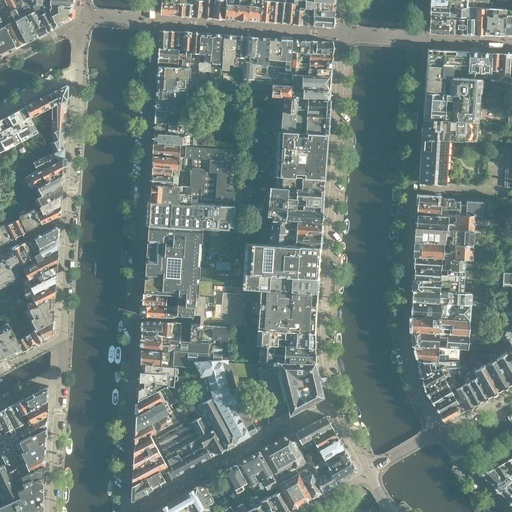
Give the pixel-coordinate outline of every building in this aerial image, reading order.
[(25,43),(8,12),(1,0),(0,0),(0,18),(16,48),(25,43)] [(47,32),(38,16),(36,13),(32,4),(29,0),(1,0),(8,12),(20,6),(37,37),(47,32)] [(71,19),(71,18),(71,17),(72,6),(72,0),(29,0),(32,4),(43,5),(45,7),(46,7),(47,8),(49,8),(51,16),(49,17),(54,27),(66,21),(70,19),(71,19)] [(201,16),(201,0),(193,0),(193,3),(192,16),(201,16)] [(212,17),(213,0),(201,0),(201,16),(212,17)] [(224,18),(224,0),(213,0),(212,17),(213,17),(224,18)] [(236,18),(237,0),(224,0),(224,18),(236,18)] [(248,20),(248,19),(248,0),(237,0),(236,18),(236,19),(248,20)] [(269,21),(271,1),(270,0),(248,0),(248,19),(260,20),(269,21)] [(285,22),(286,2),(282,2),(282,0),(275,0),(275,1),(271,1),(269,21),(285,22)] [(285,22),(293,23),(294,4),(296,5),(296,0),(291,0),(291,3),(286,2),(285,22)] [(301,24),(303,8),(304,8),(304,0),(296,0),(296,5),(294,4),(293,23),(301,24)] [(334,10),(334,5),(334,2),(304,0),(304,8),(307,8),(334,10)] [(178,2),(161,1),(160,12),(162,14),(177,15),(178,2)] [(184,15),(185,3),(178,2),(177,15),(184,15)] [(192,16),(193,3),(185,3),(184,15),(192,16)] [(54,27),(49,17),(44,8),(45,7),(43,5),(32,4),(36,13),(42,9),(44,13),(38,16),(47,32),(54,27)] [(448,6),(447,6),(430,5),(429,14),(449,16),(457,16),(460,16),(464,17),(465,8),(454,7),(454,12),(447,11),(448,6)] [(37,37),(20,6),(8,12),(25,43),(37,37)] [(474,34),(475,19),(471,19),(471,15),(475,16),(475,13),(476,8),(466,7),(466,8),(465,8),(464,17),(465,17),(465,20),(464,34),(474,34)] [(313,25),(313,15),(306,15),(307,8),(304,8),(303,8),(301,24),(312,25),(313,25)] [(333,17),(334,10),(307,8),(306,15),(313,15),(333,17)] [(483,35),(485,8),(476,8),(475,13),(479,13),(479,17),(475,17),(475,19),(474,34),(483,35)] [(503,35),(505,10),(485,8),(483,35),(503,35)] [(511,36),(511,10),(505,10),(503,35),(511,36)] [(448,24),(449,16),(429,14),(429,23),(448,24)] [(333,24),(333,17),(313,15),(313,25),(331,26),(333,24)] [(456,34),(457,16),(449,16),(448,24),(448,33),(456,34)] [(464,34),(465,20),(460,19),(460,16),(457,16),(456,34),(464,34)] [(0,55),(16,48),(0,18),(0,55)] [(448,33),(448,24),(429,23),(429,29),(428,30),(431,32),(440,33),(439,33),(440,33),(448,33)] [(167,48),(168,31),(161,30),(159,32),(159,33),(157,33),(157,37),(159,38),(159,40),(156,39),(156,47),(158,47),(167,48)] [(182,49),(183,32),(174,31),(173,48),(178,48),(182,49)] [(188,67),(191,32),(183,32),(182,49),(186,49),(185,51),(185,58),(182,58),(181,67),(188,67)] [(198,68),(200,33),(191,32),(188,67),(198,68)] [(219,91),(221,63),(223,34),(211,33),(200,33),(198,68),(196,90),(219,91)] [(234,56),(235,35),(223,34),(221,63),(232,64),(233,56),(234,56)] [(243,66),(246,36),(235,35),(234,56),(233,56),(232,64),(232,65),(243,66)] [(254,71),(254,63),(255,63),(256,61),(248,61),(249,54),(256,55),(257,37),(246,36),(243,66),(243,78),(253,79),(254,71)] [(266,72),(269,38),(257,37),(256,55),(256,61),(255,63),(254,63),(254,71),(266,72)] [(278,66),(279,60),(280,39),(269,38),(266,72),(266,77),(272,78),(272,76),(273,76),(273,84),(277,84),(278,72),(278,66)] [(289,73),(290,66),(290,59),(291,51),(292,40),(280,39),(279,60),(285,60),(284,67),(278,66),(278,72),(289,73)] [(299,52),(300,40),(292,40),(291,51),(299,52)] [(308,52),(309,41),(300,40),(299,52),(308,52)] [(331,54),(332,42),(316,41),(315,53),(331,54)] [(173,48),(167,48),(158,47),(158,56),(182,58),(185,58),(185,51),(182,51),(182,53),(178,53),(178,48),(173,48)] [(468,51),(427,49),(423,118),(419,182),(444,183),(447,139),(475,141),(479,92),(480,90),(481,88),(482,82),(479,79),(478,79),(472,78),(449,77),(449,70),(467,71),(468,51)] [(331,61),(331,56),(331,54),(315,53),(308,52),(299,52),(291,51),(290,59),(300,59),(300,55),(309,56),(309,60),(331,61)] [(478,79),(479,52),(468,51),(467,71),(473,71),(472,78),(478,79)] [(490,79),(490,74),(490,70),(491,53),(479,52),(478,79),(479,79),(482,79),(483,72),(487,73),(486,79),(490,79)] [(497,80),(499,53),(491,53),(490,70),(496,70),(495,73),(490,74),(490,79),(497,80)] [(511,54),(499,53),(497,80),(504,80),(504,92),(511,92),(511,54)] [(181,67),(182,58),(158,56),(157,65),(181,67)] [(330,68),(331,62),(331,61),(309,60),(309,64),(299,63),(300,59),(290,59),(290,66),(330,68)] [(188,67),(181,67),(157,65),(157,76),(187,78),(188,67)] [(330,76),(330,69),(330,68),(290,66),(289,73),(292,73),(299,74),(299,70),(308,70),(308,74),(330,76)] [(329,88),(330,76),(308,74),(299,74),(292,73),(291,79),(293,80),(293,85),(303,86),(329,88)] [(187,89),(187,78),(157,76),(156,87),(187,89)] [(239,93),(239,82),(231,81),(231,92),(239,93)] [(328,99),(329,88),(303,86),(303,93),(292,92),(292,85),(277,84),(273,84),(272,95),(302,97),(307,98),(328,99)] [(66,99),(67,94),(67,85),(66,85),(45,96),(51,107),(66,99)] [(188,89),(187,89),(156,87),(155,97),(187,99),(188,89)] [(301,108),(302,97),(272,95),(271,99),(281,100),(281,99),(283,99),(283,107),(280,106),(280,109),(278,109),(278,111),(283,111),(295,112),(295,113),(327,116),(328,99),(307,98),(307,109),(301,108)] [(51,107),(45,96),(35,101),(41,112),(51,107)] [(187,114),(188,101),(188,99),(187,99),(155,97),(155,98),(154,112),(187,114)] [(65,127),(65,114),(66,99),(51,107),(51,132),(50,133),(50,134),(65,127)] [(41,112),(35,101),(24,106),(30,118),(41,112)] [(197,145),(198,102),(188,101),(187,114),(186,135),(189,135),(189,144),(197,145)] [(0,151),(38,132),(30,118),(24,106),(0,119),(0,151)] [(511,111),(500,110),(500,114),(486,113),(485,122),(511,123),(511,111)] [(326,133),(327,120),(327,116),(295,113),(295,112),(283,111),(282,119),(261,117),(261,129),(326,133)] [(186,135),(187,114),(154,112),(154,122),(167,123),(167,132),(167,134),(186,135)] [(167,132),(167,123),(154,122),(154,131),(167,132)] [(64,135),(64,132),(65,127),(50,134),(54,141),(64,135)] [(323,178),(325,149),(326,133),(261,129),(259,128),(256,173),(276,175),(323,178)] [(189,144),(189,135),(186,135),(167,134),(154,133),(153,142),(189,144)] [(64,147),(64,142),(64,135),(54,141),(50,143),(54,151),(62,147),(64,147)] [(179,157),(179,146),(153,144),(152,155),(179,157)] [(233,217),(235,184),(240,184),(241,172),(237,172),(238,168),(239,150),(185,146),(184,158),(192,158),(191,170),(190,170),(189,187),(181,186),(172,186),(172,185),(150,183),(149,200),(148,223),(201,227),(223,228),(228,229),(228,217),(233,217)] [(37,170),(63,157),(64,147),(62,147),(54,151),(33,162),(37,170)] [(184,158),(179,157),(152,155),(151,166),(182,169),(190,170),(191,170),(192,158),(184,158)] [(39,184),(63,172),(64,157),(63,157),(37,170),(25,177),(31,188),(39,184)] [(181,176),(182,169),(151,166),(151,175),(173,176),(173,175),(181,176)] [(62,184),(63,172),(39,184),(44,194),(62,184)] [(172,181),(173,176),(151,175),(150,183),(172,185),(172,186),(181,186),(181,181),(172,181)] [(322,190),(322,182),(323,178),(276,175),(275,183),(271,183),(270,186),(322,190)] [(39,206),(61,194),(62,184),(44,194),(35,198),(39,206)] [(238,216),(264,218),(264,220),(320,224),(321,210),(322,198),(322,190),(270,186),(269,186),(268,204),(264,204),(263,214),(247,213),(248,185),(240,184),(235,184),(233,217),(235,217),(238,216)] [(38,217),(61,205),(61,194),(39,206),(41,210),(36,213),(38,217)] [(437,205),(437,197),(418,196),(417,204),(437,205)] [(481,215),(482,202),(453,200),(453,198),(441,198),(440,205),(437,205),(417,204),(417,211),(456,214),(474,215),(481,215)] [(47,221),(60,215),(61,205),(38,217),(41,224),(42,225),(48,222),(47,221)] [(38,217),(36,213),(35,210),(19,218),(26,231),(41,224),(38,217)] [(474,226),(474,215),(456,214),(455,221),(447,221),(447,216),(417,214),(416,227),(477,231),(479,231),(479,227),(474,226)] [(26,231),(19,218),(11,222),(18,235),(26,231)] [(319,235),(320,224),(264,220),(264,231),(270,232),(319,235)] [(18,235),(11,222),(4,226),(11,239),(18,235)] [(317,277),(319,247),(269,244),(244,242),(242,268),(223,267),(223,268),(199,267),(201,227),(148,223),(148,226),(147,225),(145,264),(144,276),(143,292),(144,292),(166,293),(166,294),(177,294),(176,315),(193,316),(193,313),(194,313),(195,295),(197,295),(198,274),(234,277),(234,275),(242,276),(241,287),(249,288),(260,288),(268,289),(269,274),(317,277)] [(0,244),(11,239),(4,226),(3,225),(0,226),(0,244)] [(58,238),(59,228),(56,226),(33,238),(39,248),(58,238)] [(444,243),(445,235),(452,236),(452,244),(472,245),(478,245),(478,243),(473,243),(473,234),(477,234),(477,231),(416,227),(415,241),(444,243)] [(238,230),(228,229),(223,228),(222,240),(238,241),(238,230)] [(319,247),(319,239),(319,235),(270,232),(269,244),(319,247)] [(39,248),(33,238),(26,242),(31,252),(39,248)] [(36,261),(58,249),(58,238),(39,248),(41,253),(33,257),(36,261)] [(414,256),(464,259),(472,260),(472,245),(452,244),(444,243),(415,241),(414,256)] [(33,257),(31,252),(26,242),(19,245),(27,260),(30,259),(32,263),(36,261),(33,257)] [(27,260),(19,245),(13,249),(14,251),(20,263),(23,268),(29,264),(27,260)] [(31,276),(57,263),(58,249),(36,261),(32,263),(29,264),(23,268),(28,278),(31,276)] [(0,285),(15,278),(10,268),(20,263),(14,251),(0,258),(0,285)] [(463,267),(464,259),(414,256),(413,267),(468,271),(469,267),(463,267)] [(31,284),(56,271),(57,263),(31,276),(33,280),(30,281),(31,284)] [(463,279),(463,273),(472,274),(472,271),(468,271),(413,267),(413,278),(463,282),(471,282),(471,280),(463,279)] [(31,294),(55,281),(56,271),(31,284),(30,284),(32,289),(24,293),(26,297),(31,294)] [(511,273),(503,273),(503,285),(511,285),(511,273)] [(316,292),(316,282),(317,277),(269,274),(268,289),(279,289),(279,281),(289,281),(288,290),(316,292)] [(463,288),(463,282),(413,278),(412,289),(467,293),(468,289),(463,288)] [(54,295),(55,281),(31,294),(33,299),(25,303),(28,308),(54,295)] [(214,318),(217,285),(212,285),(211,296),(197,295),(195,295),(194,313),(194,314),(200,314),(199,323),(191,323),(190,337),(190,340),(200,341),(201,325),(202,317),(214,318)] [(247,321),(249,288),(241,287),(217,285),(214,318),(247,321)] [(511,293),(511,285),(503,285),(502,296),(511,296),(511,293)] [(313,332),(315,300),(316,292),(288,290),(279,289),(268,289),(260,288),(257,329),(313,332)] [(470,305),(474,305),(475,304),(475,303),(475,301),(470,301),(470,297),(471,297),(471,298),(475,299),(475,294),(467,293),(412,289),(411,301),(470,305)] [(166,305),(166,294),(166,293),(144,292),(143,304),(166,305)] [(53,321),(53,311),(52,311),(50,307),(54,305),(54,295),(28,308),(26,310),(37,330),(38,329),(53,321)] [(469,315),(470,305),(411,301),(411,313),(410,315),(468,319),(472,319),(472,317),(472,316),(472,315),(471,315),(470,315),(469,315)] [(165,312),(166,305),(143,304),(142,315),(172,317),(172,312),(165,312)] [(467,333),(468,319),(410,315),(410,330),(466,333),(467,333)] [(161,331),(162,321),(142,320),(141,329),(161,331)] [(52,334),(52,329),(53,321),(38,329),(43,339),(44,341),(48,338),(47,337),(52,334)] [(171,336),(172,322),(162,321),(161,331),(161,335),(171,336)] [(180,336),(181,322),(172,322),(171,336),(180,336)] [(190,337),(191,323),(181,322),(180,336),(190,337)] [(22,351),(17,341),(8,325),(0,329),(0,360),(1,362),(22,351)] [(227,342),(228,327),(201,325),(200,341),(208,342),(227,343),(227,342)] [(236,343),(236,327),(228,327),(227,342),(236,343)] [(43,339),(38,329),(37,330),(31,333),(37,342),(43,339)] [(208,342),(200,341),(190,340),(161,339),(161,335),(161,331),(141,329),(141,338),(139,362),(178,365),(192,365),(195,364),(194,361),(208,361),(208,342)] [(257,329),(256,344),(273,345),(285,345),(314,347),(314,342),(313,332),(257,329)] [(435,346),(436,338),(443,338),(443,346),(456,347),(465,348),(466,333),(410,330),(413,345),(435,346)] [(37,342),(31,333),(24,336),(30,346),(37,342)] [(511,381),(511,361),(507,352),(502,355),(499,351),(504,348),(497,335),(491,349),(510,383),(511,381)] [(30,346),(24,336),(17,341),(22,351),(30,346)] [(314,362),(314,357),(314,347),(285,345),(284,355),(272,355),(273,345),(256,344),(253,344),(253,347),(260,347),(259,354),(256,353),(256,357),(250,357),(250,361),(258,361),(259,361),(314,362)] [(455,359),(456,347),(443,346),(435,346),(413,345),(417,359),(447,361),(447,358),(455,359)] [(510,383),(491,349),(476,348),(477,350),(481,358),(485,355),(489,362),(485,365),(499,389),(510,383)] [(499,389),(485,365),(480,367),(476,360),(481,358),(477,350),(471,364),(477,376),(488,395),(499,389)] [(421,378),(444,365),(446,368),(453,364),(456,364),(460,365),(459,362),(447,361),(417,359),(421,378)] [(244,409),(245,408),(241,401),(242,401),(242,399),(242,398),(242,397),(242,396),(241,396),(241,395),(240,394),(239,393),(239,392),(238,392),(237,392),(235,384),(234,384),(231,372),(234,373),(234,376),(254,377),(254,373),(255,373),(257,371),(257,370),(258,361),(250,361),(208,361),(194,361),(195,364),(201,374),(198,383),(190,387),(199,404),(186,411),(187,414),(204,446),(205,445),(210,456),(225,448),(236,442),(249,435),(256,430),(253,423),(252,423),(244,409)] [(322,396),(320,386),(314,362),(259,361),(261,369),(257,370),(257,371),(261,387),(256,388),(260,403),(265,402),(265,405),(287,401),(289,414),(322,396)] [(177,388),(178,365),(139,362),(137,400),(162,387),(173,387),(177,388)] [(424,388),(445,375),(444,371),(447,370),(449,373),(452,371),(452,372),(455,370),(456,364),(453,364),(446,368),(444,365),(421,378),(424,388)] [(480,399),(467,373),(463,365),(460,365),(456,364),(455,370),(460,380),(463,378),(466,383),(463,385),(473,404),(480,399)] [(473,404),(463,385),(460,386),(452,372),(452,371),(449,373),(447,374),(452,383),(456,391),(458,395),(461,400),(466,408),(473,404)] [(488,395),(477,376),(474,378),(470,371),(467,373),(480,399),(488,395)] [(429,396),(452,383),(447,374),(445,375),(424,388),(429,396)] [(260,387),(258,377),(251,378),(253,388),(260,387)] [(434,404),(453,393),(456,391),(452,383),(429,396),(434,404)] [(47,400),(48,386),(24,399),(30,409),(47,400)] [(136,415),(172,396),(176,393),(173,387),(162,387),(137,400),(136,415)] [(454,404),(461,400),(458,395),(456,397),(453,393),(434,404),(439,413),(454,404)] [(135,430),(167,413),(182,404),(179,399),(175,401),(172,396),(136,415),(135,430)] [(30,409),(24,399),(14,404),(19,414),(21,413),(23,413),(30,409)] [(47,400),(30,409),(23,413),(25,417),(28,416),(31,422),(47,414),(47,400)] [(466,408),(461,400),(454,404),(459,412),(466,408)] [(19,414),(14,404),(13,404),(4,409),(14,428),(24,423),(19,414)] [(454,414),(459,412),(454,404),(439,413),(443,420),(449,417),(450,419),(455,417),(454,414)] [(16,430),(14,428),(4,409),(0,410),(0,420),(3,426),(5,431),(9,429),(11,433),(16,430)] [(160,429),(172,422),(167,413),(135,430),(135,442),(151,434),(153,432),(160,429)] [(15,442),(19,440),(47,427),(47,414),(31,422),(16,430),(11,433),(15,442)] [(210,456),(205,445),(204,446),(187,414),(172,422),(174,427),(163,433),(160,429),(153,432),(170,463),(167,465),(159,470),(165,480),(210,456)] [(301,443),(310,438),(331,426),(325,415),(295,432),(301,443)] [(315,450),(337,437),(331,426),(310,438),(315,446),(313,447),(315,450)] [(46,440),(47,427),(19,440),(24,450),(46,440)] [(0,445),(10,440),(7,435),(6,432),(0,435),(0,445)] [(311,496),(299,474),(296,469),(294,465),(304,459),(303,457),(296,446),(301,443),(295,432),(259,451),(277,484),(290,508),(311,496)] [(167,465),(162,454),(151,434),(135,442),(133,470),(132,484),(146,477),(159,470),(167,465)] [(309,468),(343,448),(337,437),(315,450),(317,454),(320,452),(322,455),(315,458),(312,452),(303,457),(304,459),(309,468)] [(14,455),(17,454),(16,453),(10,440),(0,445),(0,453),(5,464),(8,469),(18,464),(14,455)] [(46,440),(24,450),(21,451),(26,461),(45,452),(46,440)] [(329,471),(350,459),(343,448),(309,468),(315,479),(329,471)] [(277,484),(259,451),(236,464),(248,485),(250,484),(255,493),(257,496),(258,497),(268,491),(267,490),(275,486),(277,484)] [(12,479),(19,476),(43,465),(44,465),(45,452),(26,461),(23,462),(18,464),(8,469),(12,479)] [(23,462),(18,452),(16,453),(17,454),(14,455),(18,464),(23,462)] [(357,473),(356,471),(350,459),(329,471),(336,482),(341,479),(342,481),(357,473)] [(511,471),(507,462),(496,468),(505,478),(511,471)] [(20,496),(15,486),(12,479),(8,469),(5,464),(0,466),(0,502),(1,505),(9,501),(20,496)] [(248,485),(236,464),(224,470),(236,492),(248,485)] [(43,486),(44,467),(44,465),(43,465),(19,476),(22,483),(15,486),(20,496),(42,486),(43,486)] [(321,490),(315,479),(309,468),(299,474),(311,496),(321,490)] [(505,478),(496,468),(485,474),(483,472),(481,473),(483,476),(495,488),(497,486),(505,478)] [(165,480),(159,470),(146,477),(152,487),(165,480)] [(336,482),(329,471),(315,479),(321,490),(336,482)] [(503,492),(511,482),(511,479),(511,478),(511,477),(511,471),(505,478),(497,486),(503,492)] [(153,490),(152,487),(146,477),(132,484),(132,498),(132,499),(141,493),(142,495),(153,490)] [(508,497),(511,492),(511,482),(503,492),(508,497)] [(189,511),(194,510),(195,511),(210,511),(208,507),(211,505),(214,504),(202,483),(196,486),(184,493),(168,503),(159,507),(160,508),(152,511),(189,511)] [(283,511),(290,508),(277,484),(275,486),(277,490),(276,491),(276,492),(270,496),(279,511),(283,511)] [(42,511),(43,488),(42,488),(42,487),(42,486),(20,496),(9,501),(1,505),(0,505),(0,511),(42,511)] [(265,511),(260,501),(258,497),(257,496),(252,499),(256,506),(251,509),(252,511),(265,511)] [(279,511),(270,496),(260,501),(265,511),(279,511)] [(252,511),(251,509),(246,511),(245,511),(243,507),(245,507),(242,503),(236,506),(239,511),(252,511)]
